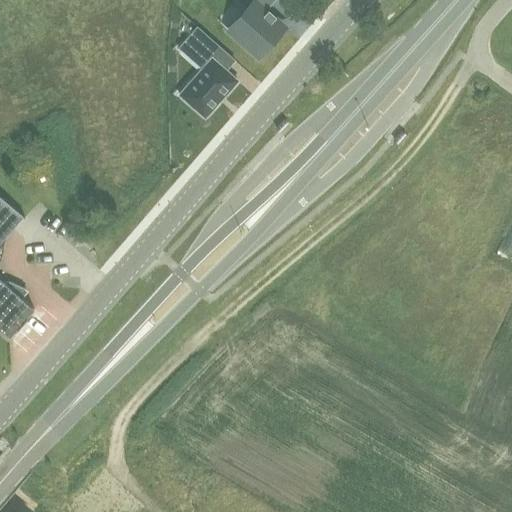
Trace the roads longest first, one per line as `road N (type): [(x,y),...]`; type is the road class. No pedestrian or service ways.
road 1 (primary): [(0,484),(456,0)]
road 2 (unclassified): [(0,415),(361,0)]
